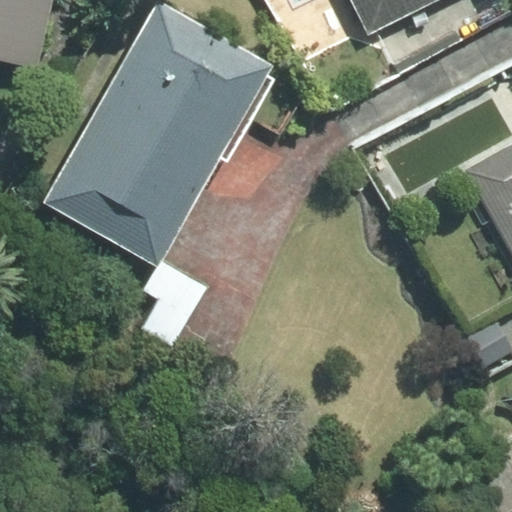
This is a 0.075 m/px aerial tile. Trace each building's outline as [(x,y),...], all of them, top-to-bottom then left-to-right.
[(0,0),(0,59),(29,66),(44,0),(0,0)] [(346,0),(364,35),(434,0),(346,0)] [(34,204),(147,267),(209,157),(219,163),(266,80),(257,75),(261,68),(147,4),(34,204)] [(511,143),(461,172),(511,261),(511,143)] [(200,288),(157,262),(121,321),(163,347),(200,288)]
